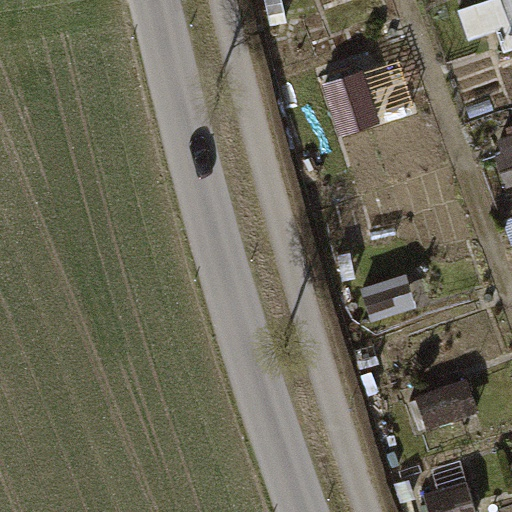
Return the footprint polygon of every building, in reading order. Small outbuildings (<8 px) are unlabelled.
[(511,0),(474,0),(458,6),(468,36),(495,26),(503,48),(511,44),(511,0)] [(358,59),(320,72),(343,137),(381,124),(358,59)] [(511,130),(496,136),(501,150),(494,152),(500,169),(511,164),(511,130)] [(405,270),(361,285),(372,318),(417,303),(405,270)] [(466,374),(415,393),(428,427),(479,409),(466,374)] [(475,511),(465,477),(422,490),(429,511),(475,511)]
